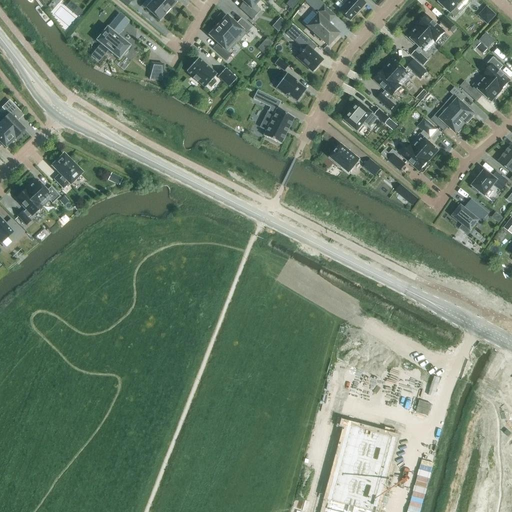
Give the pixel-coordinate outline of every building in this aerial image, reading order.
[(168,13),(167,13),(153,0),(145,9),(159,22),(168,13)] [(153,0),(167,13),(176,3),(172,0),(153,0)] [(240,0),(243,2),(246,5),(241,10),(252,20),(260,11),(254,5),(258,0),(240,0)] [(296,0),(291,0),(282,11),(288,16),(299,3),(296,0)] [(314,13),(304,24),(307,27),(315,34),(313,36),(317,40),(319,38),(327,45),(337,34),(327,24),(329,22),(333,17),(323,7),(324,6),(317,0),(306,0),(305,2),(313,10),(314,11),(315,11),(316,11),(316,10),(318,12),(323,17),(321,19),(317,16),(314,13)] [(344,0),(338,0),(335,5),(340,9),(339,11),(350,21),(365,5),(359,0),(348,0),(347,2),(344,0)] [(454,10),(463,0),(441,0),(440,2),(439,2),(439,3),(439,4),(440,3),(450,13),(451,14),(455,18),(459,14),(454,10)] [(64,11),(62,9),(57,13),(70,27),(84,14),(73,2),(64,11)] [(487,24),(495,15),(486,7),(478,16),(487,24)] [(107,27),(96,41),(101,45),(99,47),(106,53),(108,51),(119,60),(123,55),(126,52),(130,46),(118,36),(129,22),(119,14),(107,28),(107,27)] [(417,27),(435,43),(445,32),(427,16),(417,27)] [(218,26),(236,43),(237,44),(246,34),(226,17),(218,26)] [(454,26),(445,17),(441,22),(450,31),(454,26)] [(280,18),(277,21),(282,26),(285,23),(280,18)] [(292,23),(288,28),(294,34),(299,29),(292,23)] [(218,26),(216,28),(215,26),(208,33),(210,35),(209,36),(220,46),(215,52),(226,61),(231,56),(227,53),(236,43),(218,26)] [(426,53),(435,43),(417,27),(408,37),(419,47),(412,55),(423,66),(428,61),(420,54),(423,51),(426,53)] [(301,33),(293,41),(301,49),(301,52),(296,58),(312,72),(322,61),(306,47),(310,42),(301,33)] [(485,46),(493,39),(487,33),(479,41),(485,46)] [(267,40),(263,45),(268,49),(272,44),(267,40)] [(475,50),(477,48),(481,44),(477,40),(471,46),(475,50)] [(498,48),(493,53),(504,63),(509,58),(498,48)] [(204,89),(208,84),(209,85),(213,80),(212,80),(217,75),(216,75),(199,59),(198,59),(199,59),(198,58),(186,72),(193,78),(192,79),(197,83),(197,82),(204,88),(204,89)] [(483,76),(501,92),(510,81),(499,71),(503,67),(493,58),(486,66),(489,68),(483,76)] [(279,59),(274,65),(283,72),(288,66),(279,59)] [(401,86),(411,76),(409,74),(405,70),(393,60),(384,70),(401,86)] [(407,68),(405,70),(409,74),(412,72),(420,79),(427,72),(414,60),(407,67),(407,68)] [(163,83),(165,66),(153,65),(151,82),(163,83)] [(229,88),(236,79),(225,69),(226,69),(225,69),(217,77),(218,78),(228,87),(229,88)] [(384,70),(374,81),(385,91),(382,94),(381,93),(377,99),(390,111),(395,106),(388,100),(391,97),(392,97),(401,86),(384,70)] [(286,74),(275,89),(285,97),(286,95),(297,103),(306,90),(296,83),(297,81),(286,74)] [(483,76),(473,86),(491,102),(501,92),(483,76)] [(476,95),(463,83),(459,88),(472,100),(476,95)] [(444,105),(465,124),(466,122),(467,124),(474,117),(472,116),(473,114),(461,103),(465,98),(454,88),(450,93),(453,96),(444,105)] [(257,91),(253,99),(270,108),(268,112),(274,115),(276,110),(277,110),(280,102),(257,91)] [(13,119),(20,112),(9,101),(2,108),(5,111),(0,115),(0,124),(15,139),(24,130),(13,119)] [(344,121),(357,132),(364,125),(369,129),(378,119),(385,125),(390,119),(379,110),(374,115),(360,103),(344,121)] [(463,125),(465,124),(444,105),(431,120),(439,127),(444,122),(456,134),(457,132),(458,134),(465,127),(463,125)] [(270,123),(265,131),(263,136),(280,145),(294,118),(277,110),(276,110),(274,115),(268,112),(264,120),(270,123)] [(436,130),(425,120),(418,127),(430,138),(436,130)] [(0,142),(5,148),(15,139),(0,124),(0,142)] [(411,145),(429,161),(438,151),(420,135),(411,145)] [(341,145),(330,158),(349,174),(360,160),(341,145)] [(429,161),(411,145),(401,156),(419,172),(429,161)] [(385,150),(381,154),(388,161),(400,172),(406,165),(397,158),(394,154),(396,152),(393,150),(389,154),(385,150)] [(511,158),(505,153),(498,163),(511,173),(511,177),(510,180),(511,181),(511,158)] [(82,173),(64,155),(52,167),(60,174),(54,180),(63,189),(69,184),(70,185),(82,173)] [(370,160),(365,165),(370,170),(369,172),(374,176),(381,169),(370,160)] [(496,172),(492,177),(485,171),(472,186),(473,187),(472,189),(478,194),(479,192),(484,196),(493,185),(500,191),(508,182),(496,172)] [(111,173),(109,178),(120,183),(122,179),(111,173)] [(26,189),(42,207),(49,201),(52,205),(60,197),(50,187),(46,191),(36,180),(26,189)] [(403,197),(408,191),(401,185),(396,192),(403,197)] [(26,189),(15,199),(26,210),(23,213),(22,212),(17,217),(26,226),(31,221),(28,218),(31,216),(32,217),(42,207),(26,189)] [(64,197),(60,200),(65,205),(69,202),(64,197)] [(483,221),(489,214),(471,200),(464,208),(461,206),(452,217),(463,226),(460,229),(468,235),(481,219),(483,221)] [(500,224),(504,219),(496,213),(492,218),(500,224)] [(0,242),(1,243),(8,238),(12,243),(23,233),(11,220),(5,226),(0,219),(0,242)] [(371,511),(390,443),(349,432),(327,511),(371,511)]
